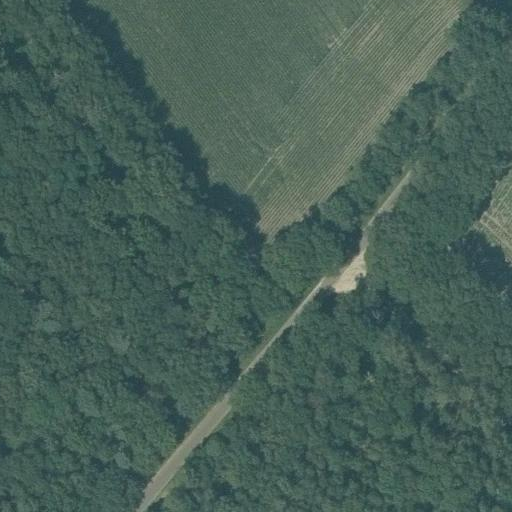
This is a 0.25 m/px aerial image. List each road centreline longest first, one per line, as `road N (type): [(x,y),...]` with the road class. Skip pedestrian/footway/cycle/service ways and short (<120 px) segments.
road 1 (unclassified): [(133,511),(318,295),(511,39)]
road 2 (track): [(511,424),(347,257)]
